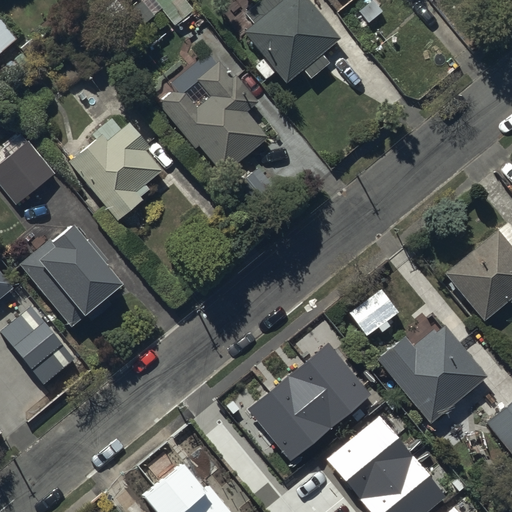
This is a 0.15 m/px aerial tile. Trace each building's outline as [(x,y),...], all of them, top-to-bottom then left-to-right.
[(152,0),(172,24),(191,8),(184,0),(152,0)] [(337,36),(307,0),(275,0),(240,29),(283,80),(337,36)] [(0,49),(14,38),(0,21),(0,49)] [(220,172),(265,135),(244,109),(255,100),(232,72),(229,75),(215,58),(192,77),(195,80),(182,91),(169,89),(155,101),(191,146),(196,142),(220,172)] [(133,189),(158,168),(141,149),(146,145),(125,120),(103,139),(98,132),(64,160),(114,219),(140,197),(133,189)] [(0,159),(0,187),(13,203),(52,172),(25,139),(0,159)] [(254,166),(234,181),(254,203),(273,187),(254,166)] [(17,262),(68,323),(82,312),(87,318),(107,302),(100,293),(117,279),(67,220),(17,262)] [(511,231),(503,221),(442,270),(481,317),(511,291),(511,231)] [(0,293),(9,286),(0,274),(0,293)] [(28,304),(0,326),(0,332),(41,382),(72,357),(28,304)] [(483,374),(440,322),(433,328),(431,326),(410,344),(401,333),(373,357),(427,421),(483,374)] [(327,346),(247,411),(290,464),(370,398),(327,346)] [(511,397),(484,421),(511,453),(511,451),(511,397)] [(378,420),(327,463),(367,511),(428,511),(444,499),(378,420)]
